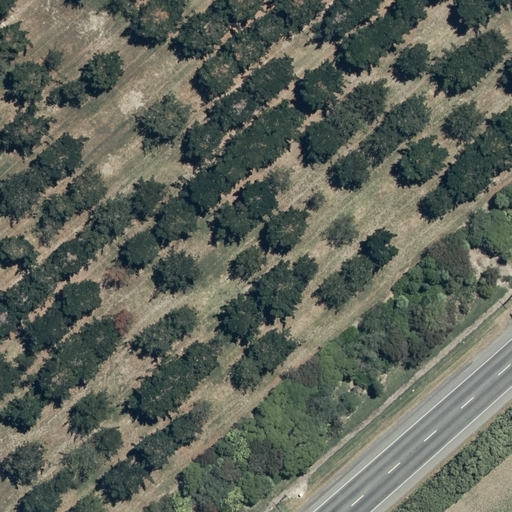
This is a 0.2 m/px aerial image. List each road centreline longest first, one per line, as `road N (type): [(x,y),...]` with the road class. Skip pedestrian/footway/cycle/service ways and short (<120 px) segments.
road 1 (trunk): [(511,240),(206,511)]
road 2 (trunk): [(346,511),(511,364)]
